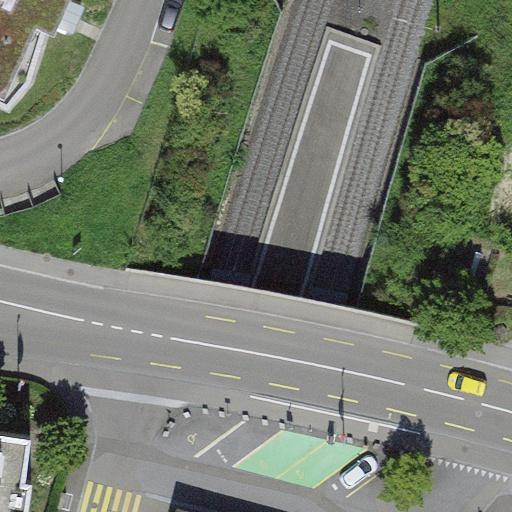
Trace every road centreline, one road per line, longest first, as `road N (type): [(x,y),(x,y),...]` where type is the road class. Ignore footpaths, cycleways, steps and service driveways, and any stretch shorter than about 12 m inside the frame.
road 1 (tertiary): [(511,413),(268,354),(144,334)]
road 2 (residential): [(144,334),(114,511)]
road 3 (tertiary): [(144,334),(0,313)]
